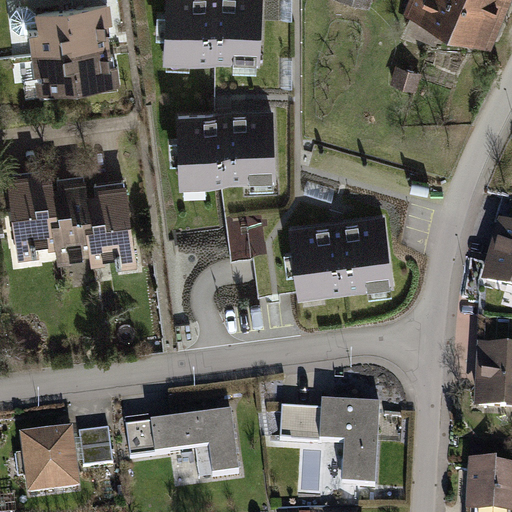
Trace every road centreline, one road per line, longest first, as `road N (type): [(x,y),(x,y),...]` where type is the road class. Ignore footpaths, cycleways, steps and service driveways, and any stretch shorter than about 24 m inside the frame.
road 1 (residential): [(0,390),(431,333)]
road 2 (residential): [(511,82),(455,212),(431,333)]
road 3 (residential): [(431,333),(422,511)]
